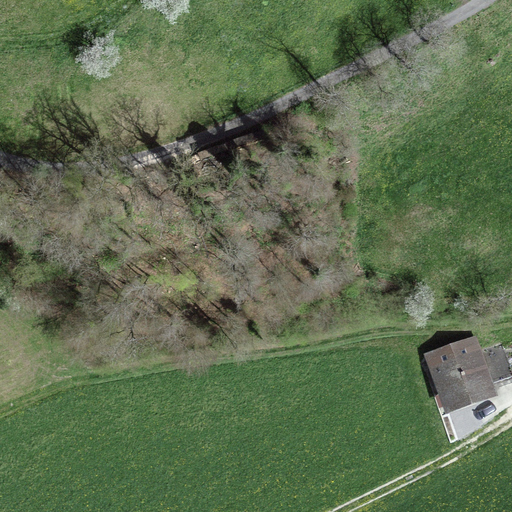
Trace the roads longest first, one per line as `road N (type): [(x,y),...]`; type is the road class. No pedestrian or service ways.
road 1 (unclassified): [(0,157),(78,168),(167,152),(259,115),(483,0)]
road 2 (track): [(511,425),(356,511)]
